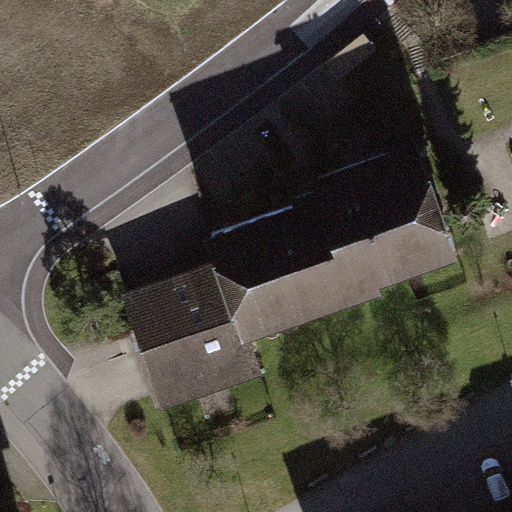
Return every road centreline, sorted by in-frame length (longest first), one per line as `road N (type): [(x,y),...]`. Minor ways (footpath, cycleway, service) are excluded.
road 1 (residential): [(0,254),(325,0)]
road 2 (residential): [(313,511),(511,399)]
road 3 (residential): [(0,362),(120,511)]
